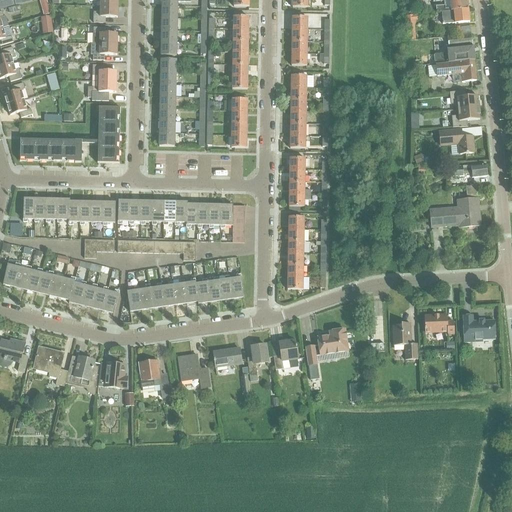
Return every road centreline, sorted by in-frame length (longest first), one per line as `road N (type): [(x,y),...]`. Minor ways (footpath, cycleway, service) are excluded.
road 1 (residential): [(507,275),(480,0)]
road 2 (residential): [(0,312),(110,339),(261,320)]
road 3 (residential): [(261,320),(366,285),(507,275)]
road 4 (residential): [(263,186),(267,0)]
road 5 (residential): [(132,182),(137,0)]
road 6 (residential): [(261,320),(263,186)]
road 7 (residential): [(132,182),(263,186)]
road 8 (residential): [(7,179),(132,182)]
